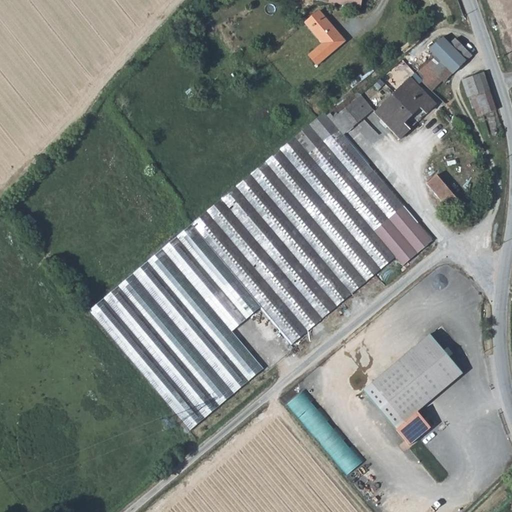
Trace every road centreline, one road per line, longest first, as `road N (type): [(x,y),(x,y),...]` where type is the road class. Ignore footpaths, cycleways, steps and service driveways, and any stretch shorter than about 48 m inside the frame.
road 1 (track): [(129,511),(440,254),(463,251),(506,270)]
road 2 (unclassified): [(511,409),(497,320),(511,240)]
road 3 (unclassified): [(511,142),(468,0)]
